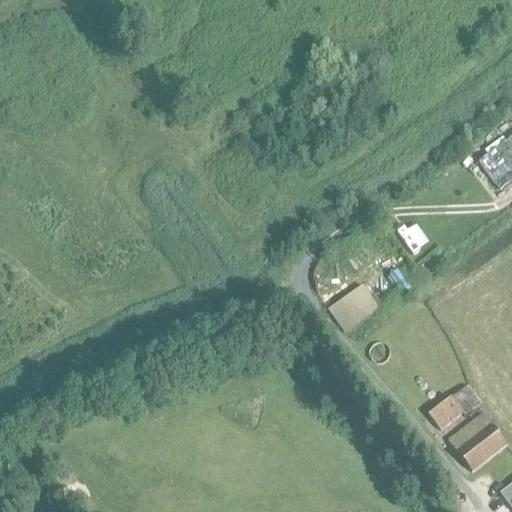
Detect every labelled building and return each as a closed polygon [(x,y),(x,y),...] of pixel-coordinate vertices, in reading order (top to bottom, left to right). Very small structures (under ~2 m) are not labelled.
[(511,183),(511,139),(479,164),(500,192),(511,183)] [(328,312),(344,334),(378,310),(362,287),(328,312)] [(441,432),(463,416),(465,419),(483,407),(469,389),(451,401),(429,417),(441,432)] [(472,475),(508,449),(490,425),(483,416),(448,442),(472,475)] [(62,490),(61,491),(70,503),(71,502),(82,494),(73,482),(62,490)] [(511,510),(511,487),(501,496),(511,510)]
